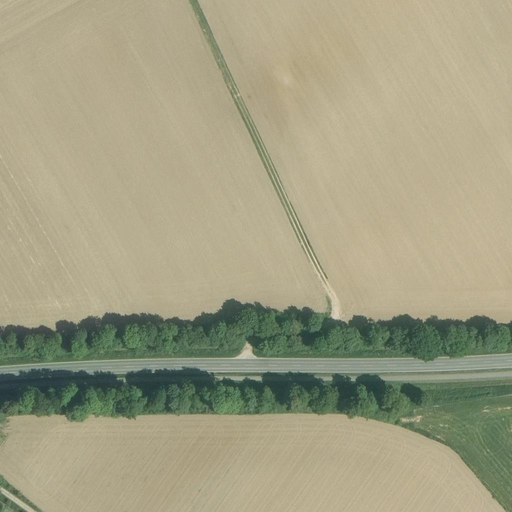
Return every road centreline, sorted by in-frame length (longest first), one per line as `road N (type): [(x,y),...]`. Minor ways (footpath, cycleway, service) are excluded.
road 1 (secondary): [(0,373),(511,360)]
road 2 (track): [(248,365),(249,347),(261,338),(320,329),(336,306),(196,0)]
